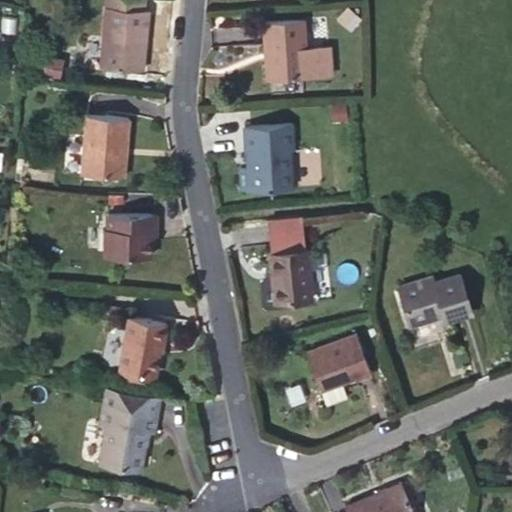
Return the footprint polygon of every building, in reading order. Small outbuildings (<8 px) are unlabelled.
[(106,0),(101,66),(143,70),(149,9),(144,8),(144,0),(106,0)] [(348,7),(340,17),(350,27),(359,18),(348,7)] [(304,17),(263,20),(267,79),(308,76),(304,17)] [(63,58),(44,55),(40,72),(60,76),(63,58)] [(345,103),(332,103),(334,119),(347,118),(345,103)] [(128,117),(86,113),(82,173),(123,177),(128,117)] [(292,121),(244,124),(245,151),(249,151),(249,166),(240,166),(242,190),(292,187),(290,149),(294,149),(292,121)] [(150,228),(155,228),(156,212),(107,211),(107,226),(105,226),(105,255),(150,256),(150,241),(150,228)] [(267,219),(270,251),(306,247),(302,215),(267,219)] [(312,298),(307,247),(306,247),(270,251),(275,302),(312,298)] [(397,285),(409,325),(433,318),(432,314),(441,311),(444,321),(472,312),(460,272),(434,280),(432,274),(397,285)] [(160,342),(163,342),(167,322),(129,314),(120,367),(155,373),(158,349),(160,342)] [(307,349),(326,404),(347,396),(342,382),(355,378),(356,380),(371,374),(355,331),(307,349)] [(156,394),(104,385),(98,423),(105,424),(99,463),(141,470),(148,432),(150,432),(156,394)] [(88,423),(84,455),(96,457),(100,424),(88,423)] [(345,504),(348,511),(344,511),(415,511),(402,480),(345,504)]
